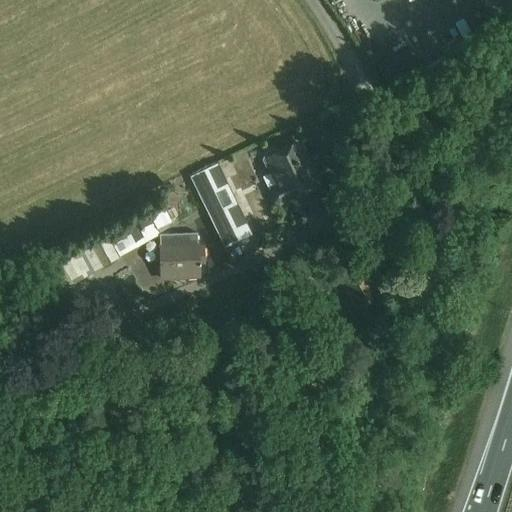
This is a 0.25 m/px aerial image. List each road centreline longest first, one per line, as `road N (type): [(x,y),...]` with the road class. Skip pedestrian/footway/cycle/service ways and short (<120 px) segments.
road 1 (track): [(342,511),(399,359),(427,254),(411,146),(355,86)]
road 2 (unclassified): [(137,311),(292,245),(336,205),(355,134),(355,86),(311,0)]
road 3 (track): [(129,511),(165,475),(292,245)]
road 4 (track): [(0,387),(137,311)]
